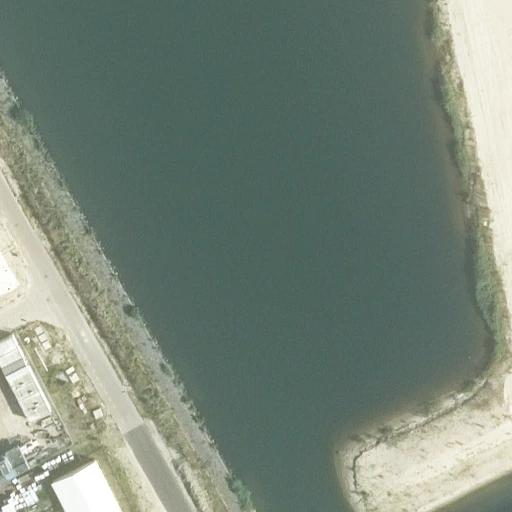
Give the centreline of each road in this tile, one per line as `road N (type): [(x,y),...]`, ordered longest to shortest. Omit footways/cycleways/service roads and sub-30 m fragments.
road 1 (residential): [(133,436),(56,294)]
road 2 (residential): [(0,504),(133,436)]
